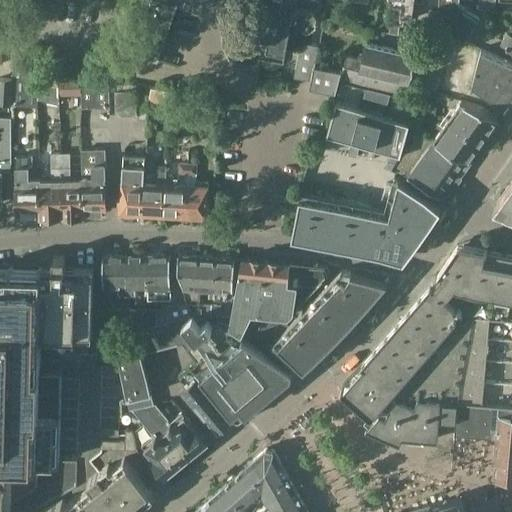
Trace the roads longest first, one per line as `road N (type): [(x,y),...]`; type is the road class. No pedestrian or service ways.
road 1 (residential): [(0,237),(259,241),(374,264),(416,282)]
road 2 (residential): [(416,282),(332,368),(164,511)]
